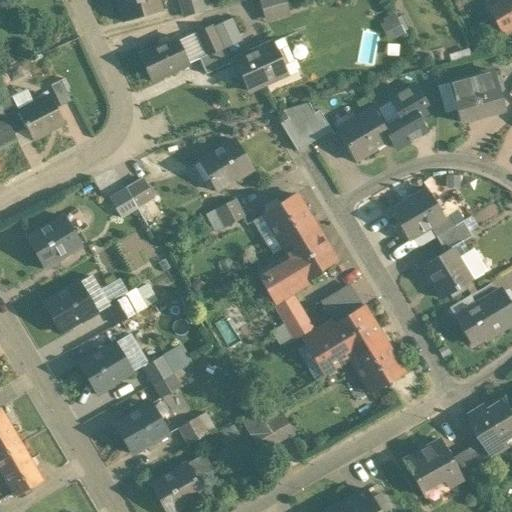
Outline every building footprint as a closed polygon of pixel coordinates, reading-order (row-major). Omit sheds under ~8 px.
[(115,0),(122,23),(161,12),(157,0),(115,0)] [(200,0),(177,0),(182,17),(203,11),(200,0)] [(210,0),(200,0),(203,11),(213,8),(210,0)] [(284,0),(258,0),(264,20),(288,13),(284,0)] [(502,35),(511,29),(511,0),(503,0),(487,10),(502,35)] [(392,14),(381,21),(390,37),(401,30),(392,14)] [(174,36),(136,52),(151,87),(191,69),(188,64),(199,60),(224,49),(241,41),(231,19),(177,42),(174,36)] [(478,36),(467,42),(473,53),(485,47),(478,36)] [(281,37),(234,59),(250,94),(297,72),(281,37)] [(230,63),(224,49),(199,60),(205,74),(230,63)] [(0,71),(6,81),(33,68),(27,57),(0,71)] [(0,70),(0,102),(11,97),(3,82),(6,81),(0,71),(0,70)] [(492,73),(467,80),(466,79),(448,84),(459,123),(477,117),(477,116),(502,109),(503,110),(504,110),(493,71),(492,72),(492,73)] [(61,80),(50,85),(60,107),(71,102),(61,80)] [(448,83),(437,86),(445,116),(456,113),(448,84),(448,83)] [(413,86),(390,100),(401,119),(384,129),(389,139),(396,149),(425,132),(417,119),(425,114),(421,108),(425,105),(413,86)] [(11,97),(18,112),(37,103),(30,88),(11,97)] [(18,112),(18,113),(32,142),(49,133),(48,131),(63,123),(50,96),(37,103),(18,112)] [(18,112),(11,97),(0,102),(0,107),(16,140),(20,148),(32,142),(18,113),(18,112)] [(308,104),(282,112),(287,120),(280,124),(297,152),(331,131),(319,111),(314,114),(308,104)] [(0,107),(0,148),(16,140),(0,107)] [(372,109),(356,118),(357,120),(337,132),(355,162),(377,149),(375,147),(389,139),(384,129),(372,109)] [(234,140),(198,162),(215,191),(235,179),(236,181),(253,171),(234,140)] [(143,179),(126,189),(137,208),(149,201),(154,198),(143,179)] [(126,189),(109,199),(120,218),(137,208),(126,189)] [(427,189),(390,212),(407,241),(411,239),(430,228),(444,219),(444,218),(427,189)] [(295,195),(263,215),(275,236),(265,241),(273,254),(283,248),(315,228),(295,195)] [(235,200),(216,209),(216,210),(225,227),(225,228),(244,218),(235,200)] [(149,201),(137,208),(144,220),(156,212),(149,201)] [(225,227),(216,210),(216,209),(209,214),(218,231),(225,227)] [(253,221),(265,241),(275,236),(263,215),(253,221)] [(444,219),(430,228),(436,238),(455,226),(448,215),(444,218),(444,219)] [(63,217),(26,239),(45,270),(62,260),(60,257),(80,246),(63,217)] [(455,226),(436,238),(443,250),(469,234),(462,222),(455,226)] [(315,228),(283,248),(289,258),(263,273),(263,274),(262,275),(275,297),(281,299),(303,285),(305,280),(335,261),(315,228)] [(430,228),(411,239),(417,249),(436,238),(430,228)] [(468,252),(457,259),(451,249),(422,266),(442,300),(463,287),(471,282),(471,281),(482,274),(482,270),(483,270),(472,253),(472,254),(472,253),(468,252)] [(227,259),(217,265),(223,274),(233,268),(227,259)] [(91,275),(79,283),(97,313),(108,307),(107,307),(128,295),(118,278),(100,290),(91,275)] [(194,278),(189,287),(197,292),(202,283),(194,278)] [(469,297),(477,292),(471,282),(463,287),(469,297)] [(79,283),(42,304),(59,333),(79,321),(80,323),(97,313),(79,283)] [(147,283),(135,289),(136,291),(145,308),(157,301),(147,283)] [(349,284),(320,302),(334,325),(363,307),(349,284)] [(448,310),(454,320),(496,294),(490,284),(477,292),(469,297),(448,310)] [(128,295),(107,307),(108,307),(117,324),(145,308),(136,291),(128,295)] [(496,294),(454,320),(470,345),(482,338),(483,341),(511,323),(511,306),(502,291),(496,294)] [(293,296),(275,307),(285,323),(302,313),(293,296)] [(334,325),(331,327),(327,326),(307,338),(317,355),(316,355),(318,358),(305,366),(315,382),(350,360),(383,340),(363,307),(334,325)] [(302,313),(285,323),(285,324),(295,340),(312,330),(302,313)] [(285,324),(272,331),(282,347),(295,340),(285,324)] [(115,343),(132,372),(147,363),(130,335),(115,343)] [(383,340),(350,360),(370,393),(403,373),(383,340)] [(115,343),(78,365),(96,396),(113,386),(112,383),(132,372),(115,343)] [(447,346),(437,352),(444,363),(454,357),(447,346)] [(177,347),(161,357),(171,374),(172,374),(188,365),(177,347)] [(161,357),(143,367),(153,385),(171,374),(161,357)] [(171,374),(153,385),(161,398),(179,387),(172,374),(171,374)] [(511,409),(506,401),(489,411),(486,406),(468,417),(482,441),(491,456),(492,456),(510,445),(507,440),(511,436),(511,409)] [(151,404),(114,426),(131,454),(151,442),(152,445),(169,435),(151,404)] [(279,406),(261,417),(276,443),(294,432),(279,406)] [(256,407),(239,417),(259,452),(276,443),(261,417),(256,407)] [(0,456),(21,445),(0,409),(0,456)] [(197,418),(178,428),(187,446),(188,445),(189,445),(206,435),(197,418)] [(234,425),(220,433),(225,442),(240,434),(234,425)] [(440,441),(403,461),(421,491),(443,479),(448,488),(462,480),(451,459),(440,441)] [(482,441),(468,449),(480,470),(495,461),(492,456),(491,456),(482,441)] [(21,445),(0,456),(0,472),(14,497),(42,481),(21,445)] [(468,449),(451,459),(462,480),(480,470),(468,449)] [(204,454),(150,486),(165,511),(175,511),(185,507),(183,505),(203,493),(197,483),(214,473),(204,454)] [(0,474),(0,499),(11,493),(0,474)] [(379,511),(367,490),(328,511),(379,511)]
